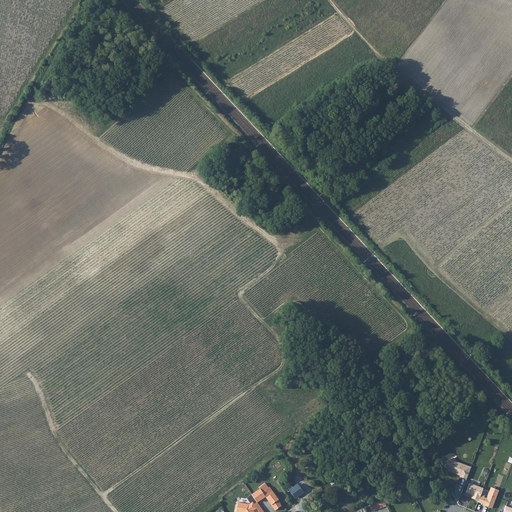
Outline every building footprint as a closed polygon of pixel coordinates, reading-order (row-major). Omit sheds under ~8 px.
[(452,461),(451,458),(443,461),(440,463),(444,470),(459,476),(458,477),(466,479),(470,467),(452,461)] [(336,475),(329,481),(333,486),(340,480),(336,475)] [(259,487),(260,489),(265,496),(275,510),(282,506),(279,501),(280,501),(278,499),(269,487),(268,487),(265,483),(259,487)] [(295,498),(304,492),(298,484),(293,488),(290,485),(286,489),(288,492),(290,491),(294,496),(295,498)] [(468,484),(465,493),(471,495),(470,499),(477,501),(480,494),(482,489),(468,484)] [(480,494),(477,501),(477,502),(483,505),(483,506),(491,509),(498,490),(490,487),(486,498),(483,497),(484,495),(480,494)] [(265,496),(260,489),(252,494),(257,502),(265,496)] [(373,510),(387,505),(384,498),(370,503),(373,510)] [(238,502),(236,511),(237,511),(254,511),(254,510),(257,507),(253,502),(249,504),(238,502)]
